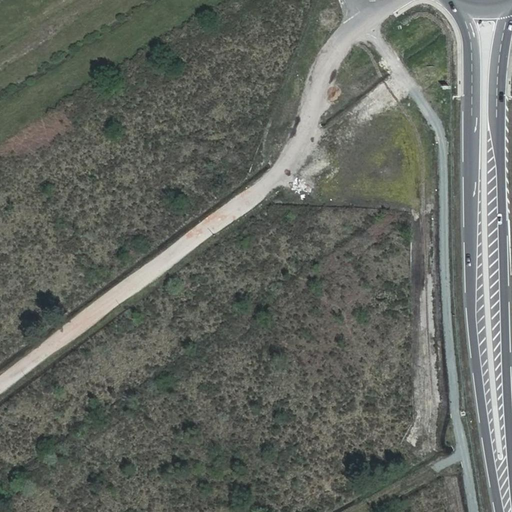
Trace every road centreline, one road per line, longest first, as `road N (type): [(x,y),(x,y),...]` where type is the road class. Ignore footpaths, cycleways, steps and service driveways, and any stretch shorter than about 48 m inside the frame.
road 1 (track): [(0,386),(278,175),(294,154),(330,52),(365,21)]
road 2 (track): [(475,511),(456,416),(440,134),(365,21)]
road 3 (primary): [(459,7),(472,54),(471,319),(500,511)]
road 4 (primary): [(511,463),(496,118),(511,13)]
